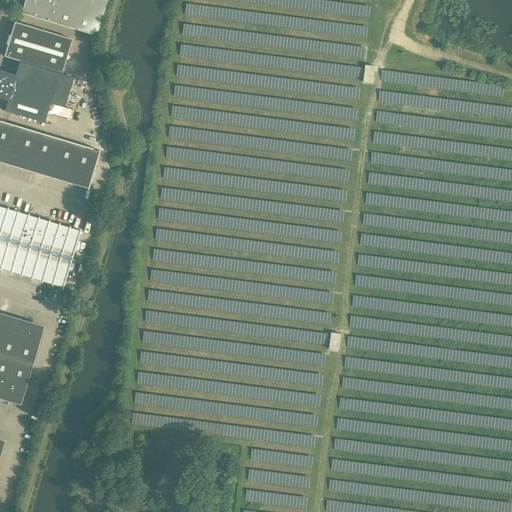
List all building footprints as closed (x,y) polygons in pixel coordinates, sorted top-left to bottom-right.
[(24,0),(21,14),(96,36),(106,0),(24,0)] [(14,22),(4,56),(61,73),(72,39),(14,22)] [(0,69),(0,98),(7,101),(4,111),(44,123),(50,103),(64,107),(73,77),(19,61),(15,74),(0,69)] [(366,65),(364,82),(373,83),(375,66),(366,65)] [(0,162),(88,188),(99,151),(0,120),(0,162)] [(0,269),(62,288),(79,231),(0,207),(0,269)] [(44,326),(0,312),(0,398),(20,405),(44,326)] [(340,334),(332,333),(329,350),(338,351),(340,334)]
